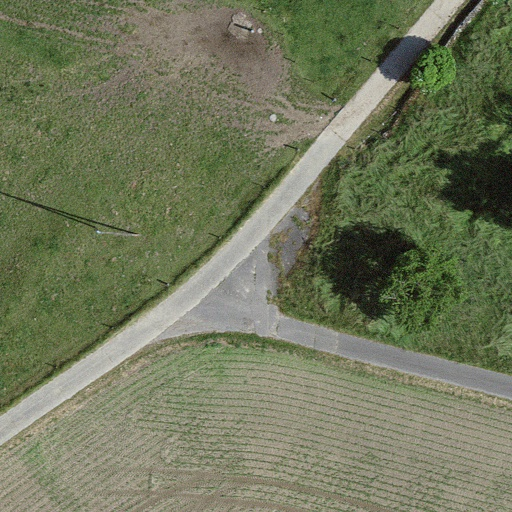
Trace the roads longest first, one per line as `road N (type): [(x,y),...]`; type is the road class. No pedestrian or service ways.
road 1 (track): [(453,0),(185,297),(0,431)]
road 2 (track): [(185,297),(511,387)]
